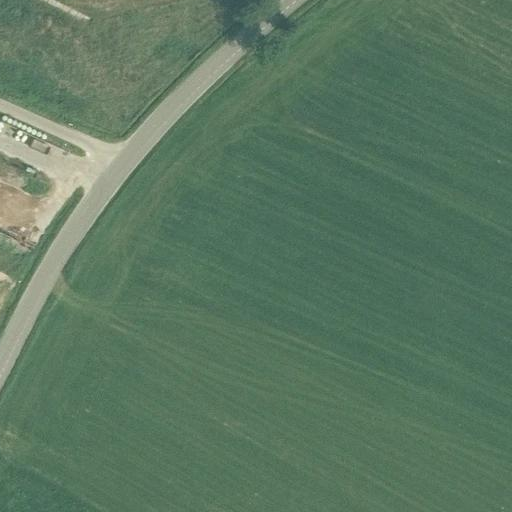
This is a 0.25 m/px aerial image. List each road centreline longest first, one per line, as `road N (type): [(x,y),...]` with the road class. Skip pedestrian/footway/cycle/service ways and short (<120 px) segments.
road 1 (tertiary): [(0,370),(66,241),(130,160)]
road 2 (tertiary): [(130,160),(291,0)]
road 3 (residential): [(130,160),(0,104)]
